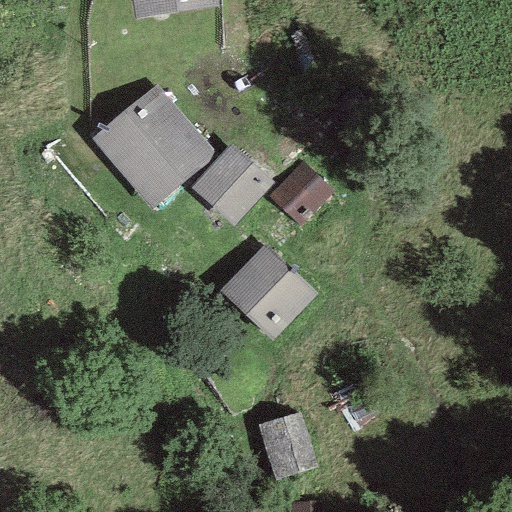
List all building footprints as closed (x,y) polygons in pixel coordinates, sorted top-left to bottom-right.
[(217,0),(130,0),(133,20),(218,8),(217,0)] [(157,84),(91,139),(148,209),(215,154),(157,84)] [(229,146),(190,189),(234,228),(272,184),(229,146)] [(301,161),(268,197),(299,225),(332,189),(301,161)] [(315,295),(262,245),(216,294),(270,344),(315,295)] [(300,413),(257,427),(274,481),(317,467),(300,413)] [(324,511),(324,503),(290,504),(289,511),(324,511)]
